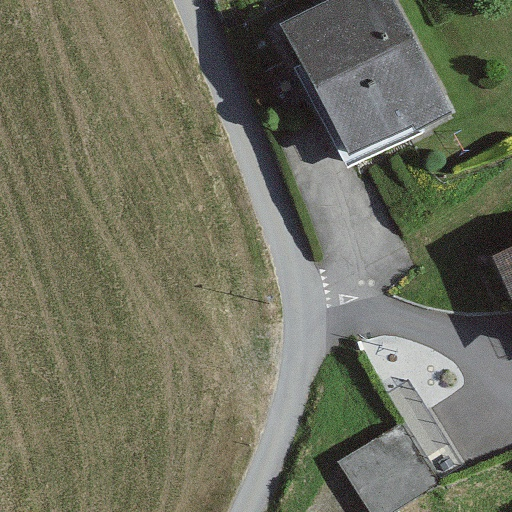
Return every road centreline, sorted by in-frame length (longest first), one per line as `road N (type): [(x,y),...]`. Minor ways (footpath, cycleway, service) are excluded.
road 1 (residential): [(304,310),(298,275),(190,0)]
road 2 (residential): [(304,310),(417,316),(496,392),(511,396)]
road 3 (residential): [(249,511),(277,451),(302,362),(304,310)]
